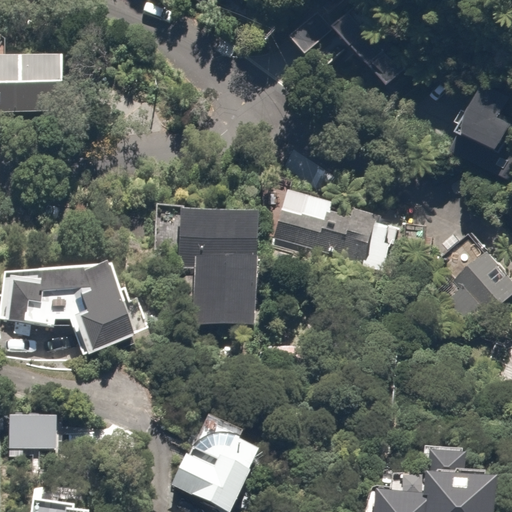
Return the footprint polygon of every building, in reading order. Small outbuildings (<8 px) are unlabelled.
[(408,0),(329,0),(367,47),(415,8),(408,0)] [(0,51),(0,100),(58,101),(59,52),(0,51)] [(511,110),(511,78),(477,60),(446,117),(494,143),(511,110)] [(399,217),(283,187),(269,243),(385,272),(399,217)] [(249,203),(161,205),(162,252),(186,252),(188,320),(252,318),(249,203)] [(508,265),(468,249),(451,292),(492,307),(508,265)] [(0,319),(63,328),(77,353),(127,333),(96,255),(0,260),(0,319)] [(62,421),(10,420),(9,452),(61,453),(62,421)] [(198,425),(167,489),(214,511),(232,511),(260,455),(198,425)] [(415,492),(372,489),(370,511),(485,511),(488,472),(454,469),(455,441),(419,439),(415,492)] [(85,511),(85,486),(27,486),(26,511),(85,511)]
